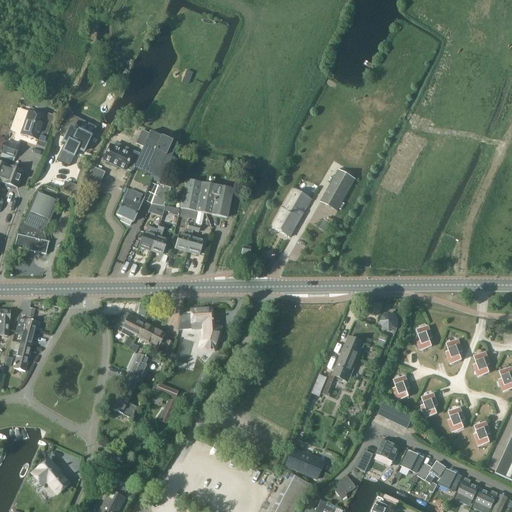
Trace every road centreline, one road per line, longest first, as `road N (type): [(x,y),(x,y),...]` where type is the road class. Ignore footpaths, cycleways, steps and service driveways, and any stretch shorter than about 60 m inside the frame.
road 1 (secondary): [(77,289),(511,288)]
road 2 (track): [(368,287),(378,192),(411,131),(511,140)]
road 3 (track): [(462,274),(477,202),(511,130)]
road 4 (residential): [(92,433),(104,323),(79,302)]
